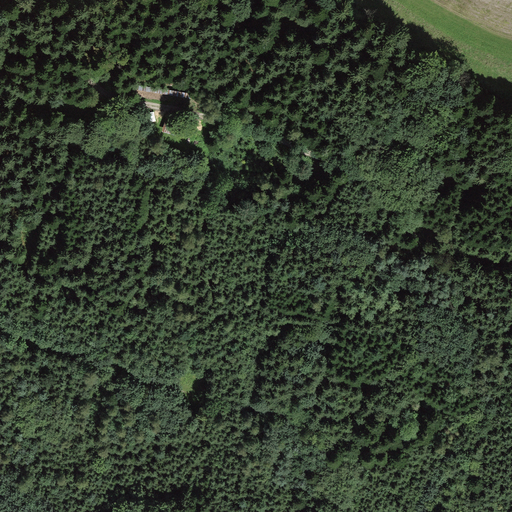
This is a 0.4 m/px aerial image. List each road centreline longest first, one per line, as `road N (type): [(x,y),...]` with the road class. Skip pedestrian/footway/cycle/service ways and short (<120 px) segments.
road 1 (track): [(0,100),(114,90),(246,126),(399,215),(469,285),(511,313)]
road 2 (track): [(410,511),(364,463),(274,409),(101,369),(0,330)]
road 3 (track): [(0,22),(114,90)]
